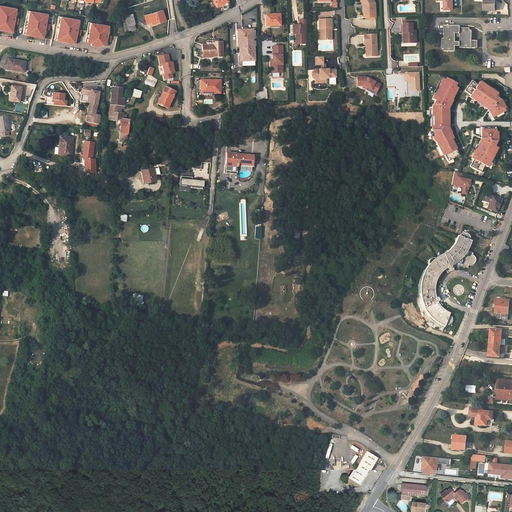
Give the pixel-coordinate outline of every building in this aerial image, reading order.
[(369,0),(361,0),(364,5),(365,11),(365,18),(375,18),(375,4),(373,0),(371,1),(369,0)] [(436,0),(445,0),(445,9),(453,9),(452,0),(436,0)] [(484,0),(485,10),(495,11),(495,0),(484,0)] [(16,8),(0,5),(0,29),(1,30),(12,32),(14,23),(17,24),(18,18),(14,18),(16,8)] [(156,21),(157,23),(165,20),(162,10),(144,16),(147,24),(151,23),(156,21)] [(47,14),(29,11),(25,34),(33,35),(43,37),(45,29),(48,30),(49,24),(45,23),(47,14)] [(135,24),(132,13),(124,15),(126,22),(123,23),(125,32),(136,29),(134,24),(135,24)] [(265,15),(266,26),(280,26),(280,15),(265,15)] [(79,20),(61,16),(56,40),(63,41),(75,43),(77,35),(80,36),(81,30),(77,29),(79,20)] [(306,44),(306,25),(306,20),(299,20),(300,26),(293,26),(293,35),(296,35),(296,44),(306,44)] [(331,20),(318,20),(319,36),(323,36),(324,40),(331,40),(331,20)] [(109,26),(91,22),(88,41),(91,42),(91,45),(100,46),(100,44),(106,45),(107,41),(111,41),(112,36),(108,35),(109,26)] [(412,25),(402,25),(403,34),(404,34),(405,44),(416,44),(415,32),(413,32),(412,25)] [(445,51),(456,52),(456,46),(460,46),(460,48),(475,48),(475,41),(472,41),(472,31),(470,31),(470,28),(461,28),(461,26),(445,26),(445,39),(443,39),(443,49),(445,49),(445,51)] [(239,47),(253,46),(253,30),(237,31),(238,47),(239,47)] [(376,35),(363,35),(363,45),(365,45),(368,45),(369,57),(377,57),(376,35)] [(202,44),(203,51),(208,51),(208,57),(223,57),(222,43),(217,43),(217,41),(207,41),(207,44),(202,44)] [(239,47),(239,55),(241,54),(241,62),(255,61),(254,46),(253,46),(239,47)] [(273,46),(273,55),(272,55),(273,61),(273,62),(271,62),(271,73),(281,73),(280,68),(283,65),(282,55),(283,55),(283,46),(273,46)] [(170,63),(168,55),(158,57),(160,65),(162,65),(164,75),(163,75),(165,80),(173,78),(172,73),(174,73),(172,63),(170,63)] [(327,58),(327,66),(338,66),(338,57),(327,58)] [(29,63),(25,62),(8,60),(7,70),(28,73),(29,63)] [(315,71),(319,71),(319,70),(315,70),(312,73),(312,77),(316,81),(325,80),(325,79),(316,79),(313,77),(313,74),(315,71)] [(319,70),(319,71),(315,71),(313,74),(313,77),(316,79),(325,79),(329,79),(329,78),(335,78),(335,70),(328,71),(328,70),(325,70),(321,70),(319,70)] [(418,74),(406,74),(406,83),(410,82),(410,85),(412,85),(412,92),(410,92),(411,98),(419,98),(418,74)] [(365,77),(356,78),(357,86),(363,86),(370,90),(371,88),(376,91),(380,85),(374,82),(365,77)] [(446,79),(444,82),(441,81),(439,85),(440,85),(435,95),(434,95),(432,99),(432,117),(433,117),(433,127),(432,127),(432,131),(434,136),(432,138),(434,142),(435,141),(442,156),(444,155),(447,162),(458,156),(450,140),(452,139),(450,134),(448,129),(447,130),(446,128),(448,128),(448,109),(446,109),(447,107),(448,108),(451,102),(450,101),(457,89),(454,88),(455,84),(450,82),(452,79),(450,78),(449,81),(446,79)] [(201,81),(201,90),(204,90),(204,92),(212,92),(212,94),(220,94),(220,81),(201,81)] [(470,95),(469,97),(473,99),(473,98),(483,106),(487,109),(487,108),(488,110),(493,120),(506,113),(503,109),(505,108),(500,100),(499,100),(495,97),(497,94),(493,91),(492,92),(488,89),(488,88),(480,82),(478,85),(471,81),(464,91),(470,95)] [(10,101),(19,103),(22,88),(12,86),(10,101)] [(370,90),(363,86),(362,88),(374,95),(376,91),(371,88),(370,90)] [(160,99),(158,104),(168,109),(175,92),(165,87),(160,99)] [(112,88),(110,105),(123,106),(123,99),(126,99),(126,89),(112,88)] [(132,96),(136,98),(139,99),(141,92),(134,89),(132,96)] [(89,103),(86,122),(99,125),(100,116),(95,115),(99,93),(96,92),(91,91),(91,95),(89,103)] [(65,94),(53,93),(52,100),(54,101),(53,105),(67,106),(67,101),(64,101),(65,94)] [(91,95),(82,93),(80,102),(89,103),(91,95)] [(132,105),(136,98),(132,96),(131,100),(128,103),(132,105)] [(109,120),(118,120),(118,115),(119,111),(122,112),(122,110),(122,108),(125,109),(125,106),(123,106),(110,105),(109,111),(109,120)] [(122,120),(122,121),(119,142),(122,142),(127,142),(129,121),(126,120),(127,116),(123,115),(122,120)] [(9,126),(7,116),(0,117),(0,132),(0,133),(1,137),(9,136),(9,131),(10,131),(9,126)] [(473,160),(469,167),(481,173),(484,166),(487,167),(492,158),(491,158),(494,153),(497,149),(493,147),(496,142),(497,142),(496,133),(495,133),(495,128),(480,128),(480,139),(482,139),(481,141),(480,140),(478,144),(479,145),(473,156),(471,159),(473,160)] [(58,155),(71,157),(73,138),(60,137),(58,155)] [(95,142),(85,141),(83,158),(92,159),(95,142)] [(227,153),(225,172),(236,173),(237,165),(252,166),(253,156),(235,155),(235,153),(227,153)] [(96,173),(95,159),(85,159),(85,173),(96,173)] [(200,171),(201,163),(210,164),(210,161),(201,160),(201,163),(193,162),(192,170),(200,171)] [(165,167),(154,169),(141,171),(144,183),(156,181),(155,176),(166,174),(165,167)] [(462,187),(461,193),(466,194),(467,189),(468,189),(470,180),(460,178),(461,173),(454,172),(451,185),(462,187)] [(201,190),(202,181),(191,180),(192,178),(180,177),(180,186),(190,187),(190,189),(201,190)] [(501,199),(492,196),(489,203),(487,208),(496,212),(501,199)] [(460,235),(459,237),(457,236),(456,240),(454,243),(453,246),(450,249),(448,251),(445,253),(442,255),(439,256),(436,258),(432,261),(428,265),(426,268),(424,272),(422,276),(421,279),(420,283),(419,289),(419,295),(420,299),(418,300),(417,301),(416,302),(416,303),(415,305),(415,307),(415,308),(416,310),(417,311),(418,312),(419,313),(421,313),(421,312),(423,312),(425,311),(429,316),(433,320),(436,323),(439,324),(442,326),(445,327),(447,322),(447,326),(449,325),(451,324),(452,323),(452,322),(453,321),(453,319),(452,318),(451,317),(450,316),(449,315),(450,314),(446,312),(443,310),(440,307),(438,304),(437,302),(438,301),(438,300),(441,298),(439,295),(435,296),(434,293),(434,290),(434,286),(435,282),(437,279),(439,275),(441,273),(445,270),(448,274),(451,272),(450,269),(450,267),(452,265),(456,263),(468,267),(468,265),(470,266),(471,266),(472,265),(473,265),(475,264),(475,262),(476,259),(475,258),(474,256),(472,255),(473,253),(467,251),(471,241),(469,241),(470,239),(470,238),(469,236),(469,235),(467,234),(466,234),(465,233),(463,233),(462,234),(461,235),(460,235)] [(497,313),(496,319),(508,320),(510,300),(498,299),(496,313),(497,313)] [(490,343),(501,344),(503,330),(491,329),(490,343)] [(501,344),(490,343),(488,356),(500,357),(500,353),(504,353),(505,346),(501,345),(501,344)] [(511,380),(500,379),(500,380),(499,393),(498,399),(508,400),(511,400),(511,380)] [(478,415),(478,410),(483,411),(483,408),(471,407),(470,416),(477,416),(477,415),(478,415)] [(476,424),(487,426),(487,419),(492,420),(493,412),(483,411),(478,410),(478,415),(477,415),(477,416),(476,424)] [(454,435),(453,449),(461,450),(461,449),(465,449),(467,436),(454,435)] [(350,479),(361,485),(377,458),(366,452),(350,479)] [(451,465),(452,459),(424,456),(422,471),(423,471),(429,472),(429,475),(436,475),(436,473),(437,473),(438,463),(451,465)] [(503,479),(511,479),(511,465),(491,463),(490,473),(504,474),(503,479)] [(403,485),(402,495),(402,499),(410,499),(411,495),(427,497),(428,487),(403,485)] [(447,491),(442,495),(448,503),(453,499),(455,499),(457,501),(459,500),(463,504),(469,499),(463,492),(461,490),(456,494),(454,494),(451,490),(448,492),(447,491)]
